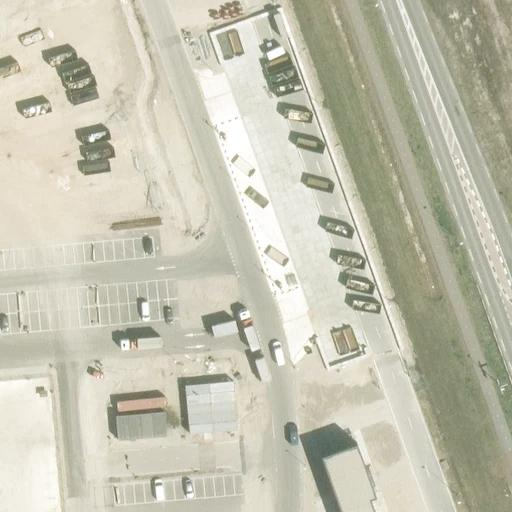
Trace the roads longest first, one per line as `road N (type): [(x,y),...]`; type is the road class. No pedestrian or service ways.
road 1 (secondary): [(424,79),(441,161),(511,356)]
road 2 (secondary): [(511,261),(464,145),(424,79)]
